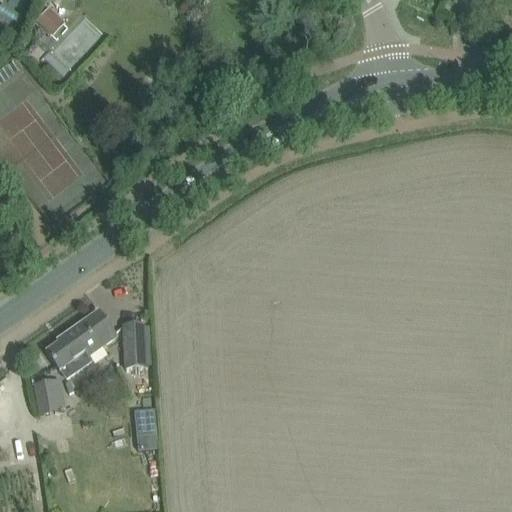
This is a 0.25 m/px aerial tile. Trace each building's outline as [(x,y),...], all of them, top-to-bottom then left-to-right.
[(52,40),(66,26),(49,10),(36,24),(52,40)] [(107,327),(98,315),(71,334),(73,337),(46,356),(59,374),(84,356),(88,363),(118,342),(107,327)] [(145,328),(124,330),(125,373),(147,372),(145,328)] [(61,383),(36,388),(42,420),(67,415),(61,383)] [(162,415),(161,396),(139,396),(140,416),(162,415)]
